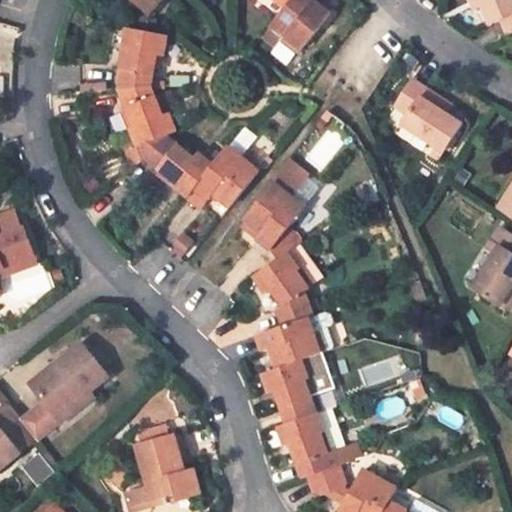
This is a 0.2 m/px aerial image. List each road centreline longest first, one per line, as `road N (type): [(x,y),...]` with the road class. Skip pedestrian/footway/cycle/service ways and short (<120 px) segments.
road 1 (residential): [(264,511),(231,385),(111,267),(56,186),(38,79),(60,0)]
road 2 (residential): [(511,88),(440,41),(396,0)]
